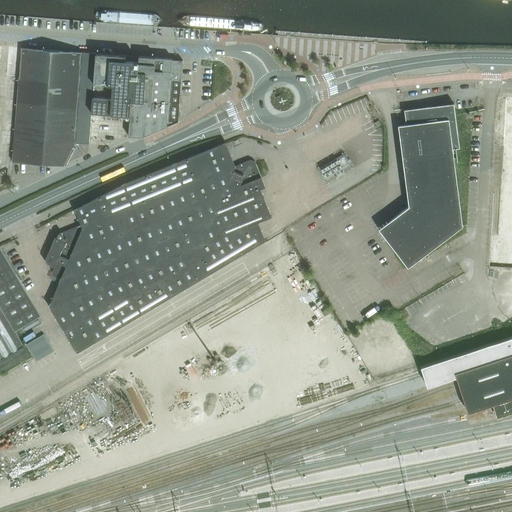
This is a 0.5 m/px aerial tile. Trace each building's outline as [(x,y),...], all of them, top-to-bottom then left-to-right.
[(172,16),(142,13),(142,23),(172,26),(172,16)] [(214,19),(184,17),(184,26),(214,29),(214,19)] [(360,25),(359,35),(389,37),(390,27),(360,25)] [(401,27),(401,37),(431,39),(431,29),(401,27)] [(59,50),(56,50),(44,49),(42,49),(32,48),(30,48),(21,47),(19,77),(19,80),(18,81),(19,81),(18,88),(18,89),(17,96),(17,97),(17,104),(17,105),(16,112),(16,113),(16,121),(15,121),(15,129),(12,162),(63,166),(74,142),(75,134),(76,125),(76,118),(77,109),(78,101),(78,93),(79,85),(80,76),(79,76),(81,52),(73,51),(71,51),(61,50),(59,50)] [(96,53),(90,53),(81,52),(79,76),(80,76),(79,85),(78,93),(78,101),(77,109),(76,118),(76,125),(75,134),(74,142),(89,143),(91,112),(94,80),(96,53)] [(130,115),(131,115),(132,100),(129,100),(130,80),(135,80),(137,79),(138,61),(132,61),(132,62),(126,61),(127,57),(125,55),(121,54),(120,55),(96,53),(94,80),(91,112),(130,115)] [(139,61),(138,61),(137,79),(135,80),(130,80),(129,100),(132,100),(131,115),(130,115),(129,135),(129,136),(141,137),(178,122),(182,60),(172,58),(155,57),(155,58),(139,56),(139,61)] [(408,267),(410,266),(462,226),(454,162),(458,161),(456,148),(460,148),(454,103),(404,110),(406,124),(398,125),(409,206),(379,229),(408,267)] [(49,306),(76,351),(76,352),(77,352),(264,241),(265,241),(265,240),(264,239),(257,222),(270,217),(271,217),(271,216),(264,199),(260,189),(265,187),(256,164),(255,164),(254,162),(250,160),(248,161),(248,160),(239,164),(237,167),(235,166),(230,153),(227,146),(226,143),(225,142),(225,143),(124,183),(123,183),(75,209),(75,210),(81,224),(58,234),(56,237),(55,237),(45,260),(46,262),(50,264),(49,265),(54,267),(52,271),(53,273),(61,277),(60,279),(60,280),(49,305),(49,306)] [(491,236),(491,262),(511,262),(511,149),(511,164),(508,164),(507,170),(509,170),(508,183),(503,183),(503,186),(506,186),(505,210),(500,210),(500,236),(491,236)] [(320,169),(325,177),(348,163),(344,155),(320,169)] [(0,372),(29,355),(15,330),(41,315),(5,255),(4,254),(0,247),(0,372)] [(44,334),(26,345),(34,357),(37,362),(54,351),(51,347),(44,334)] [(465,405),(466,408),(467,412),(492,404),(496,417),(497,418),(511,413),(511,412),(511,336),(420,366),(423,374),(427,386),(456,377),(457,381),(458,383),(459,386),(464,400),(465,405)]
